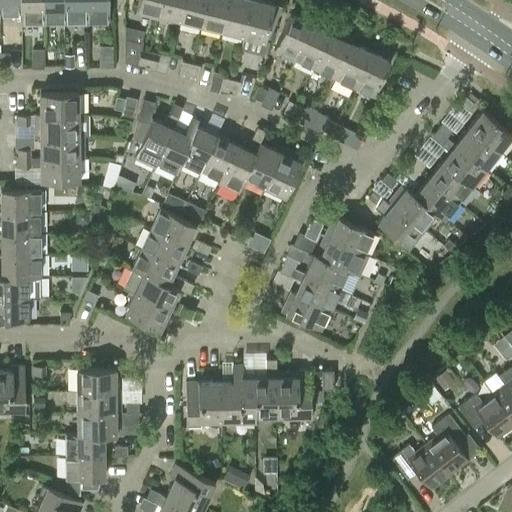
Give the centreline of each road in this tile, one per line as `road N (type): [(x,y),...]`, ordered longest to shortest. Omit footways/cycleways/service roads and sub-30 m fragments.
road 1 (residential): [(0,77),(119,74),(256,113),(373,166)]
road 2 (residential): [(373,166),(307,192),(245,318)]
road 3 (residential): [(373,166),(480,32)]
road 4 (residential): [(162,353),(115,331),(0,333)]
road 5 (residential): [(162,353),(162,408),(122,511)]
road 6 (residential): [(385,367),(350,365),(245,318)]
